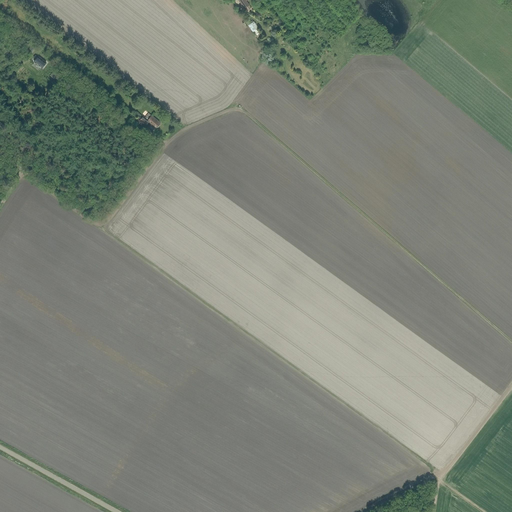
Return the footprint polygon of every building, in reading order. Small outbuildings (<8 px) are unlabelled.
[(244,8),(249,5),(246,0),(238,0),(240,2),(244,8)] [(248,25),(255,35),(258,32),(257,29),(259,28),(254,21),(253,22),(252,21),(249,23),(248,21),(246,23),(248,25)] [(36,55),(33,58),(35,60),(33,62),(42,69),(46,63),(36,55)] [(56,69),(51,75),(57,80),(62,74),(56,69)] [(143,117),(140,120),(138,119),(136,122),(144,128),(149,123),(156,128),(160,123),(151,116),(148,121),(143,117)]
